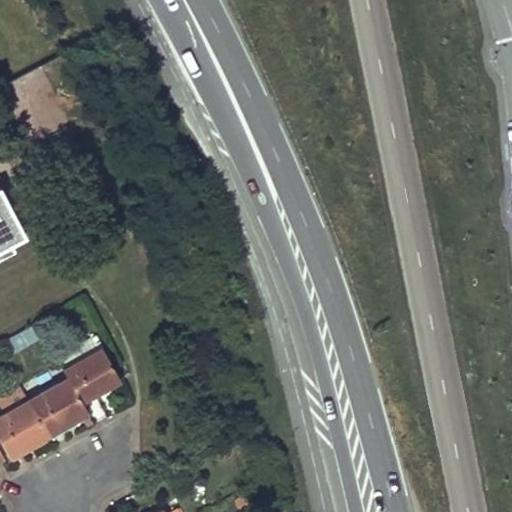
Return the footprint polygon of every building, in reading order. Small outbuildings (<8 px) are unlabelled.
[(0,247),(22,236),(0,193),(0,247)] [(7,339),(14,351),(38,338),(31,326),(7,339)] [(100,348),(62,369),(67,379),(80,402),(97,392),(119,381),(100,348)] [(67,379),(28,401),(47,435),(63,427),(86,413),(80,402),(67,379)] [(0,405),(4,414),(0,416),(0,442),(8,457),(27,446),(47,435),(28,401),(21,388),(0,399),(0,405)]
